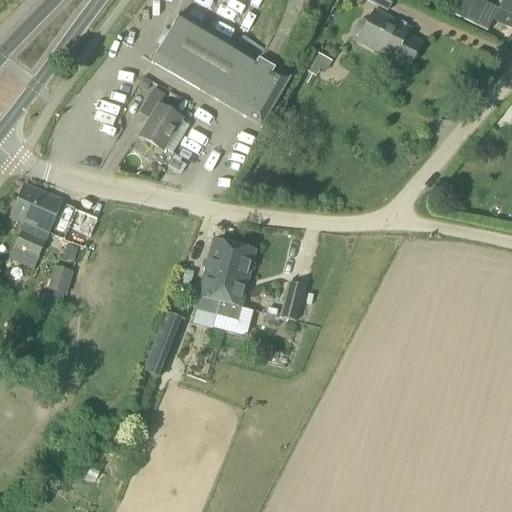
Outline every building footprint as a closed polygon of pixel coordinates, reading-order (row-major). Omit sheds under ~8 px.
[(363,0),(387,12),(393,0),(363,0)] [(357,24),(353,32),(355,39),(358,40),(356,43),(392,61),(407,70),(419,47),(404,39),(409,30),(373,11),(367,24),(364,22),(357,24)] [(150,64),(260,129),(290,79),(180,14),(150,64)] [(303,72),(311,76),(314,78),(319,71),(323,73),(329,62),(314,53),(308,64),(303,72)] [(306,84),(311,76),(303,72),(299,79),(306,84)] [(150,84),(143,80),(137,89),(145,93),(150,84)] [(138,138),(162,152),(180,121),(157,107),(163,98),(153,91),(139,115),(149,121),(138,138)] [(171,112),(178,117),(185,106),(177,101),(171,112)] [(98,157),(115,153),(112,139),(94,143),(98,157)] [(179,152),(203,164),(208,154),(185,142),(179,152)] [(24,227),(21,235),(43,244),(47,237),(61,203),(22,187),(8,220),(24,227)] [(61,242),(85,250),(97,222),(73,212),(61,242)] [(13,252),(36,262),(43,244),(21,235),(13,252)] [(94,253),(105,256),(110,238),(99,235),(94,253)] [(218,305),(233,247),(212,242),(194,312),(215,317),(218,305)] [(233,247),(218,305),(223,306),(221,313),(223,318),(233,320),(237,318),(239,310),(254,253),(233,247)] [(49,289),(64,293),(69,274),(55,270),(49,289)] [(279,319),(295,324),(305,290),(287,285),(279,319)] [(139,385),(151,390),(178,320),(164,315),(142,373),(143,374),(139,385)] [(119,446),(123,437),(118,435),(117,434),(116,437),(113,444),(119,446)]
